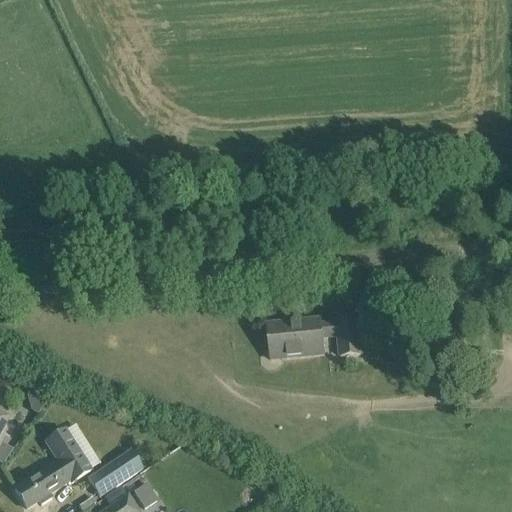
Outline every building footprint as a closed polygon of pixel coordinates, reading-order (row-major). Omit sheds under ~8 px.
[(338,337),(340,358),(361,356),(358,320),(337,322),(337,324),(321,326),(321,321),(268,326),(271,361),(324,356),(323,339),(338,337)] [(464,334),(414,335),(414,358),(465,357),(464,334)] [(52,500),(49,496),(70,482),(72,485),(91,473),(64,432),(46,444),(58,464),(14,492),(26,510),(39,502),(42,507),(52,500)] [(99,499),(142,471),(130,454),(88,481),(99,499)] [(146,484),(132,494),(144,511),(158,502),(146,484)] [(242,485),(220,484),(220,502),(250,504),(251,488),(242,488),(242,485)] [(139,511),(129,497),(107,511),(139,511)]
